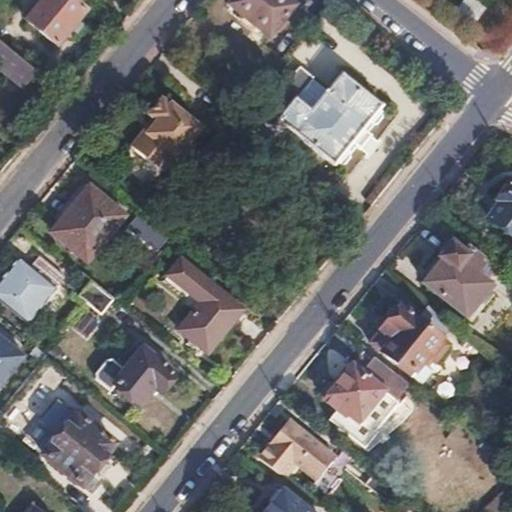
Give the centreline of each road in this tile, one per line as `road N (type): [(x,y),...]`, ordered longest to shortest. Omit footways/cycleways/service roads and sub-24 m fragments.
road 1 (residential): [(157,511),(497,94)]
road 2 (residential): [(0,213),(172,0)]
road 3 (residential): [(379,0),(497,94)]
